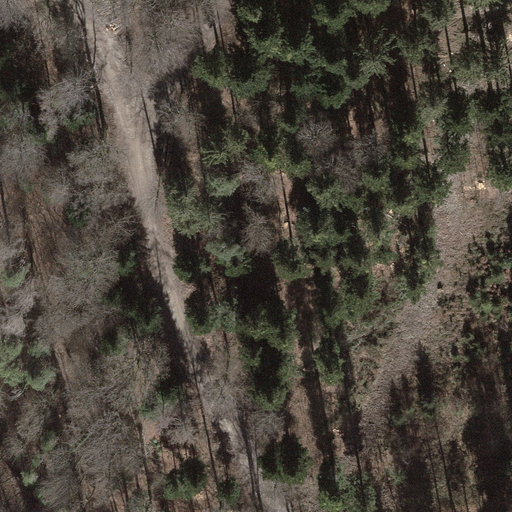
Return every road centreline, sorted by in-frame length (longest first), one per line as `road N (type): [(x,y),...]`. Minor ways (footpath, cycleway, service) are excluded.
road 1 (track): [(74,0),(139,132),(207,405),(275,511)]
road 2 (track): [(139,132),(218,0)]
